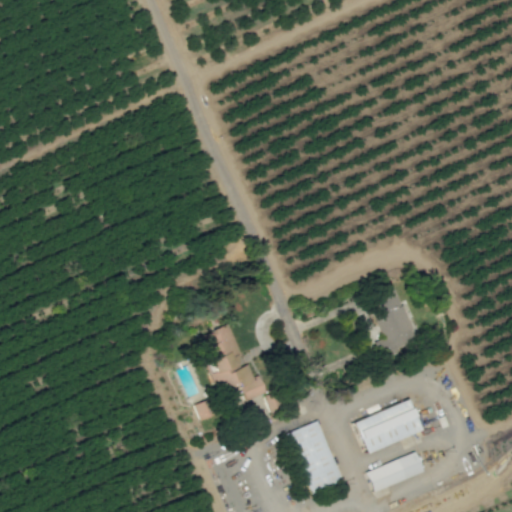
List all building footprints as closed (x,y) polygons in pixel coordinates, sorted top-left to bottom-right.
[(364,299),(380,338),(375,341),(382,359),(396,353),(393,348),(412,340),(390,289),(364,299)] [(211,390),(241,381),(223,325),(193,335),(211,390)] [(252,394),(244,382),(231,390),(239,402),(252,394)] [(347,424),(360,455),(414,431),(401,401),(347,424)] [(281,435),(311,421),(338,483),(307,496),(281,435)] [(360,473),(368,494),(418,472),(409,453),(360,473)]
